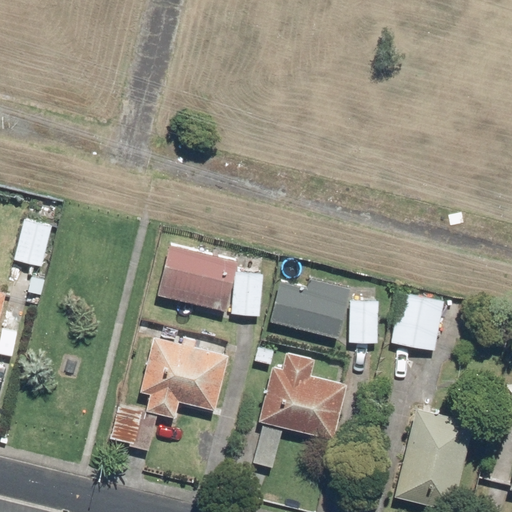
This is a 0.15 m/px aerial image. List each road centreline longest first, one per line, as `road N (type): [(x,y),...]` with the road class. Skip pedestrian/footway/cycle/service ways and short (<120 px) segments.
road 1 (track): [(511,250),(0,117)]
road 2 (residential): [(0,472),(163,511)]
road 3 (track): [(126,150),(164,0)]
